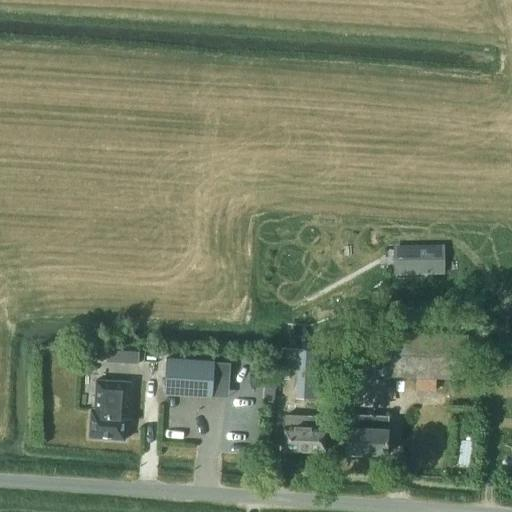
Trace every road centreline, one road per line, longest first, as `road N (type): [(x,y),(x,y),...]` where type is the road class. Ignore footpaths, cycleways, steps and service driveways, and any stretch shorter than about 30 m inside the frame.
road 1 (unclassified): [(456,511),(0,480)]
road 2 (track): [(485,511),(511,336)]
